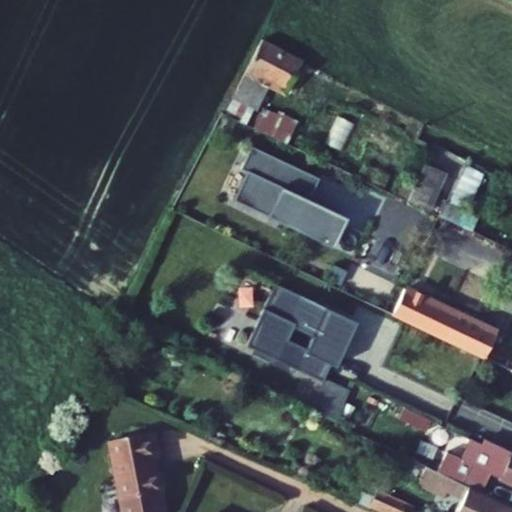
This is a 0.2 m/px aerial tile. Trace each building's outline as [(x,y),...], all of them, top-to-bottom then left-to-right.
[(291,73),(256,54),(237,86),(274,105),(291,73)] [(238,120),(221,111),(216,122),(233,131),(238,120)] [(262,131),(245,122),(239,133),(256,142),(262,131)] [(318,179),(252,146),(240,170),(247,174),(234,201),(335,250),(350,220),(308,199),(318,179)] [(446,172),(427,162),(408,201),(426,210),(446,172)] [(484,175),(468,167),(449,204),(468,212),(484,175)] [(344,324),(263,285),(231,351),(301,384),(316,354),(327,359),(344,324)] [(379,322),(511,387),(511,357),(392,298),(379,322)] [(336,387),(312,376),(293,415),(318,427),(336,387)] [(419,426),(393,414),(388,427),(413,439),(419,426)] [(138,460),(132,432),(88,441),(102,511),(144,511),(140,492),(142,492),(138,472),(135,472),(133,461),(138,460)] [(511,469),(459,445),(449,465),(434,458),(424,478),(471,501),(477,486),(511,502),(511,469)] [(424,478),(373,454),(367,468),(413,489),(410,494),(441,509),(439,511),(494,511),(471,501),(424,478)]
